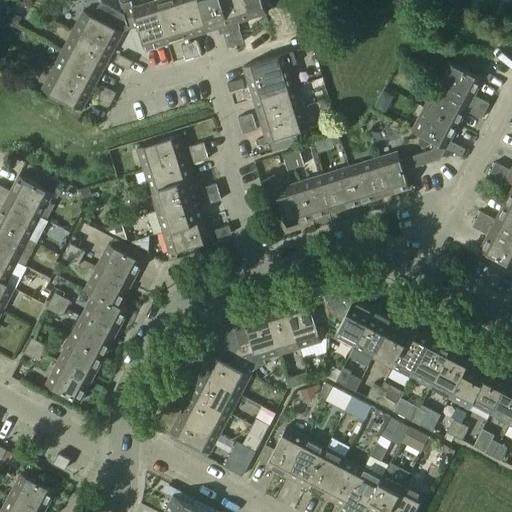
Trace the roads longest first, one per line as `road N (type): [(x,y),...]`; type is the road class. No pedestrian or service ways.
road 1 (residential): [(125,435),(131,391),(169,310),(261,273)]
road 2 (residential): [(261,273),(210,64)]
road 3 (residential): [(420,276),(511,95)]
road 4 (residential): [(261,273),(345,249),(373,252),(420,276)]
road 5 (residential): [(274,511),(125,435)]
road 6 (residential): [(125,464),(0,399)]
